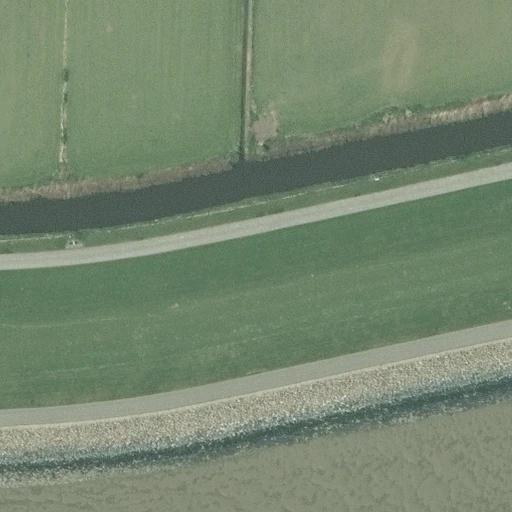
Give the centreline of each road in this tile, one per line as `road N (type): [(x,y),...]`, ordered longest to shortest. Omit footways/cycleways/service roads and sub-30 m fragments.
road 1 (unclassified): [(511,179),(240,239),(0,270)]
road 2 (unclassified): [(0,415),(205,391),(511,326)]
